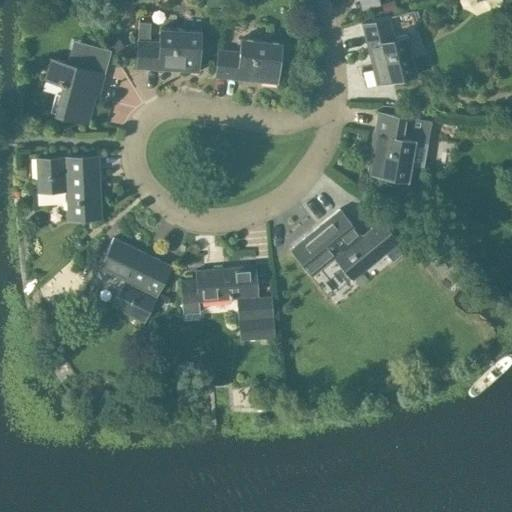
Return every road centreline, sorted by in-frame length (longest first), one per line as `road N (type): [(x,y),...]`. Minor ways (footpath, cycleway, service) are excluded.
road 1 (unclassified): [(129,145),(137,185),(184,216),(236,217),(302,183),(328,128)]
road 2 (residential): [(129,145),(145,110),(178,101),(328,128)]
road 3 (residential): [(328,128),(334,67),(320,0)]
